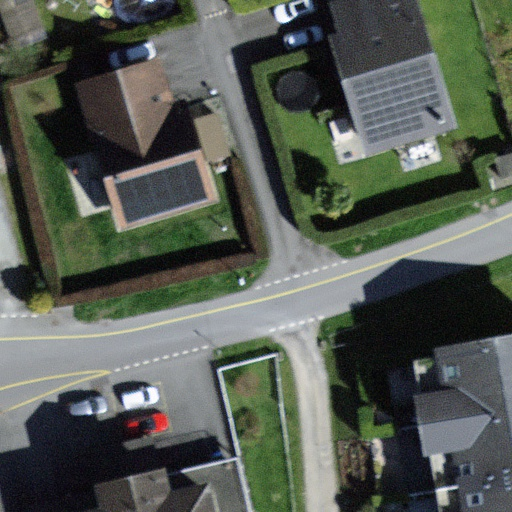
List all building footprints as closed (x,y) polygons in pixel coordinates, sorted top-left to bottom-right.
[(42,34),(29,0),(1,0),(17,44),(42,34)] [(454,124),(414,0),(342,0),(335,2),(345,33),(334,36),(370,150),(454,124)] [(173,107),(158,60),(80,84),(125,225),(212,197),(183,103),(173,107)] [(511,511),(511,339),(442,350),(448,391),(421,395),(430,451),(459,446),(469,511),(511,511)] [(31,509),(31,511),(246,511),(236,464),(166,479),(164,471),(131,479),(98,486),(100,494),(31,509)]
